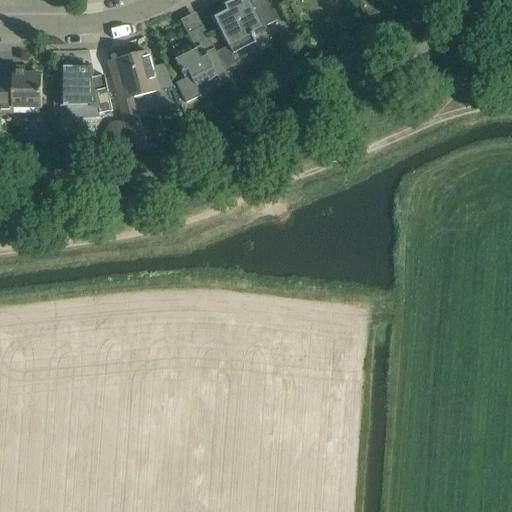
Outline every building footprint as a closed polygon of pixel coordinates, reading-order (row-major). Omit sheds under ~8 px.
[(237,0),(225,6),(228,12),(215,19),(233,54),(256,43),(253,38),(255,37),(253,33),(277,21),(265,0),(237,0)] [(434,0),(436,10),(453,7),(452,0),(434,0)] [(224,70),(216,52),(203,27),(184,37),(189,46),(172,54),(181,72),(185,79),(176,84),(185,104),(201,96),(197,87),(226,72),(224,70)] [(216,52),(224,70),(236,64),(227,46),(216,52)] [(158,90),(170,87),(164,64),(152,68),(149,53),(109,63),(126,130),(132,153),(145,150),(136,116),(137,116),(133,98),(159,92),(158,90)] [(92,79),(90,68),(58,68),(58,69),(63,69),(63,107),(66,107),(66,118),(100,117),(99,115),(112,112),(109,96),(104,76),(92,79)] [(25,69),(12,69),(12,79),(0,78),(0,113),(14,114),(14,109),(41,109),(42,75),(25,75),(25,69)] [(38,135),(38,150),(50,150),(50,135),(38,135)]
